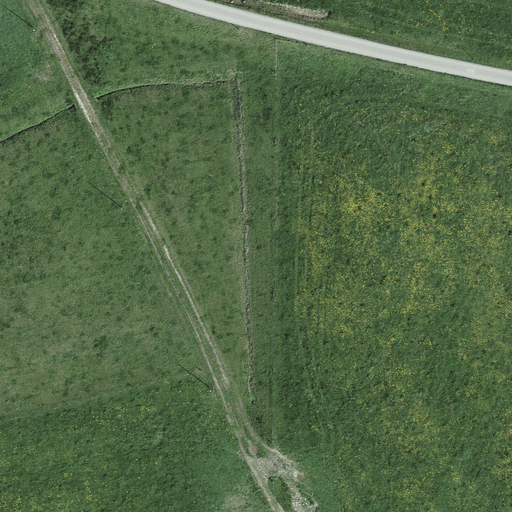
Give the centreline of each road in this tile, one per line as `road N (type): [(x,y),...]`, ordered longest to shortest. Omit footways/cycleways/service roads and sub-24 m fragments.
road 1 (track): [(30,0),(282,511)]
road 2 (residential): [(511,79),(179,0)]
